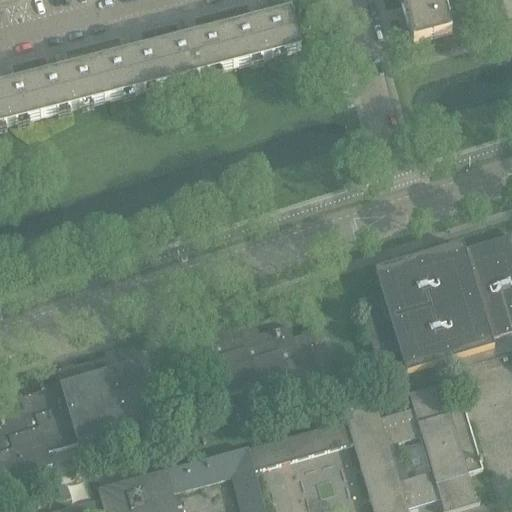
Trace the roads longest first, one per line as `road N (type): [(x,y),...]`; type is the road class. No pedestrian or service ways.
road 1 (tertiary): [(0,341),(415,209)]
road 2 (residential): [(406,180),(353,0)]
road 3 (residential): [(0,39),(152,0)]
